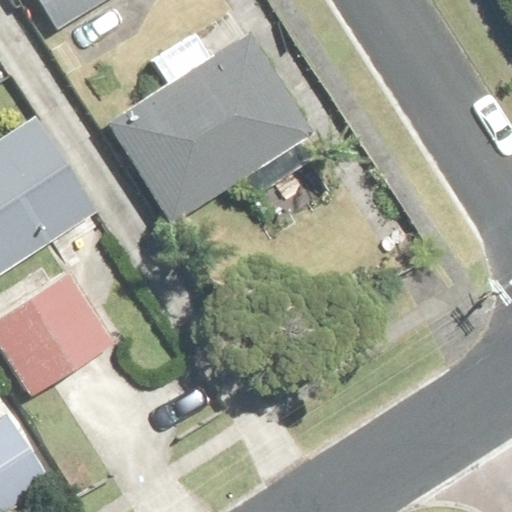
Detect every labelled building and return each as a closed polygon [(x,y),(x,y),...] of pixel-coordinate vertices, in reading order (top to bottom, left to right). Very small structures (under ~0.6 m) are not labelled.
[(31,0),(53,34),(108,0),(31,0)] [(246,34),(104,118),(168,224),(309,140),(246,34)] [(0,270),(93,209),(34,118),(0,140),(0,270)] [(67,274),(0,315),(0,362),(23,401),(112,347),(67,274)] [(10,417),(0,422),(0,511),(8,511),(51,487),(10,417)]
